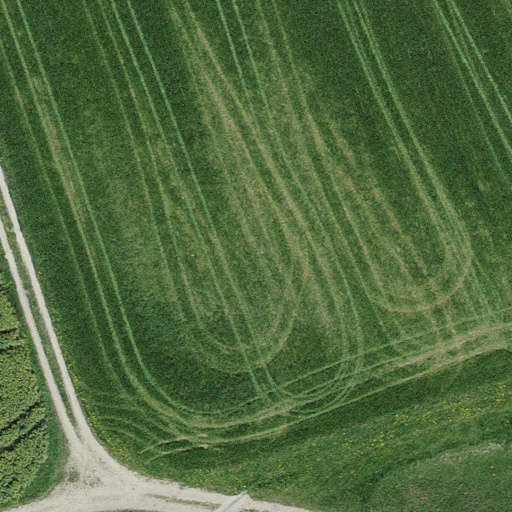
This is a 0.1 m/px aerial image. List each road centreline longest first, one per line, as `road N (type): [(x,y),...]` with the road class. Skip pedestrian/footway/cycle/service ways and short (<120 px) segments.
road 1 (track): [(110,497),(0,184)]
road 2 (track): [(259,511),(152,494),(110,497)]
